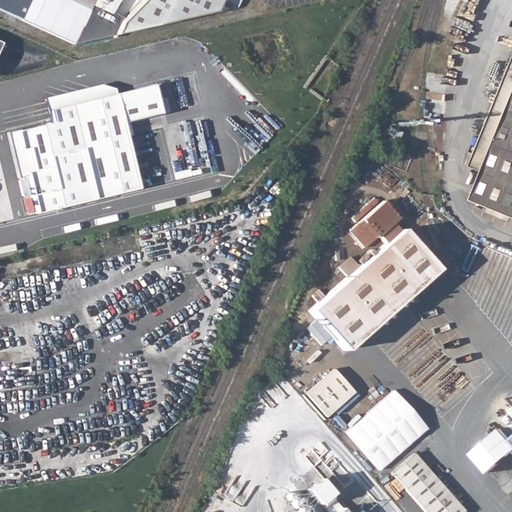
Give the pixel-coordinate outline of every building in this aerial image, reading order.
[(4,0),(24,9),(20,18),(74,43),(90,9),(93,0),(4,0)] [(139,0),(119,22),(113,34),(213,11),(217,0),(139,0)] [(113,34),(119,22),(90,9),(74,43),(113,34)] [(115,88),(101,84),(44,98),(50,122),(8,132),(28,215),(138,188),(123,123),(161,113),(154,84),(116,93),(115,88)] [(511,99),(484,170),(472,198),(511,214),(511,99)] [(425,110),(424,123),(444,125),(445,111),(425,110)] [(303,307),(342,354),(435,274),(391,226),(398,221),(381,202),(348,229),(367,251),(303,307)] [(331,369),(300,396),(322,421),(354,393),(331,369)] [(391,396),(343,436),(377,476),(425,436),(391,396)] [(462,511),(412,453),(386,475),(418,511),(462,511)]
